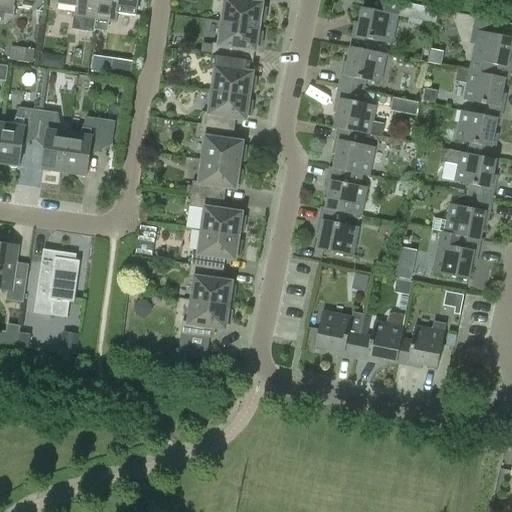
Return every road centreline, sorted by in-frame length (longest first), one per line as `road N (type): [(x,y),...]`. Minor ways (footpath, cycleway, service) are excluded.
road 1 (residential): [(511,396),(463,420),(285,385),(264,370),(262,343),(294,178),(286,120),(304,0)]
road 2 (residential): [(167,0),(129,217),(111,226),(0,211)]
